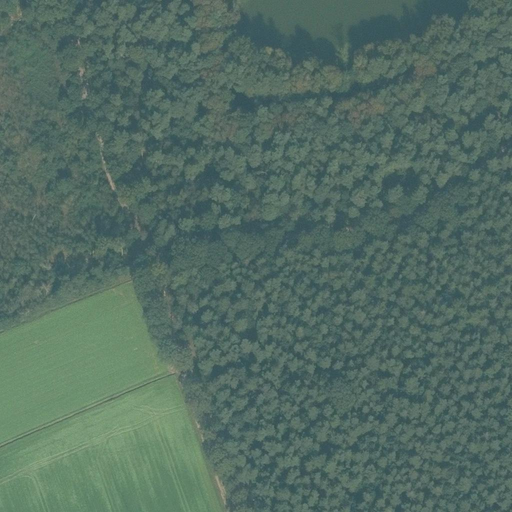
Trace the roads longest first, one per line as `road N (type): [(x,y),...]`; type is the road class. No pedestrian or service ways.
road 1 (track): [(154,258),(392,230),(426,217),(511,145)]
road 2 (track): [(55,0),(105,148)]
road 3 (track): [(143,259),(183,376)]
